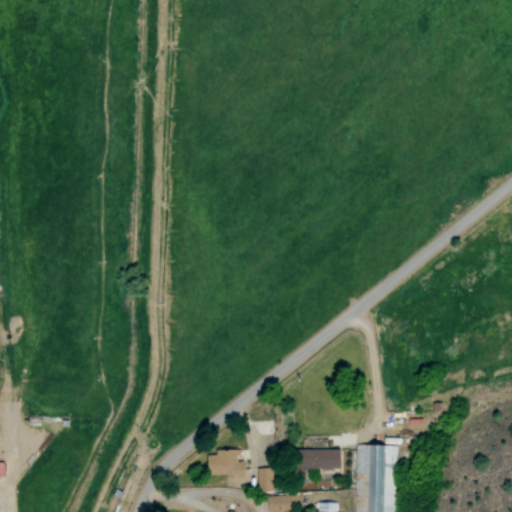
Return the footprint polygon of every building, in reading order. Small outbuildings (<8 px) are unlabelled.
[(354,444),(353,511),(391,511),(392,463),(395,463),(395,444),(354,444)] [(337,448),(291,449),(291,479),(303,479),(303,469),(337,468),(337,448)] [(205,454),(205,476),(242,475),(242,462),(237,462),(237,449),(214,449),(214,454),(205,454)] [(271,491),(270,467),(255,467),(255,491),(271,491)] [(295,508),(294,495),(265,496),(266,509),(295,508)] [(313,511),(336,511),(337,502),(314,502),(313,511)]
